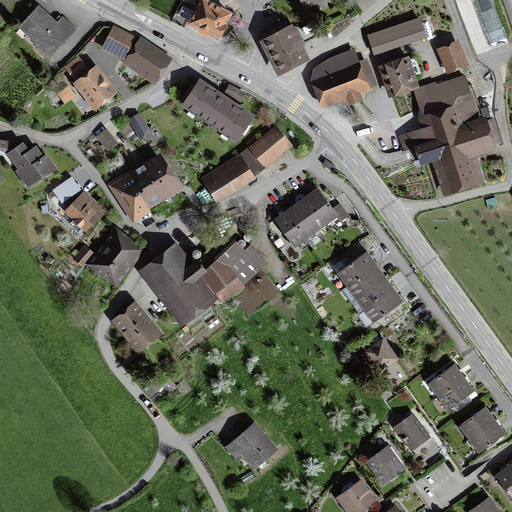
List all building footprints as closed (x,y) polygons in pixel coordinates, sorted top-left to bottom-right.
[(191,21),(190,23),(218,38),(230,13),(210,3),(211,0),(201,0),(195,12),(183,6),(178,14),(191,21)] [(56,23),(38,6),(19,27),(34,40),(37,36),(42,39),(37,45),(50,57),(75,29),(62,18),(56,23)] [(374,56),(427,38),(421,17),(367,35),(374,56)] [(295,28),(289,31),(284,22),(262,33),(281,70),(303,59),(297,47),(317,36),(310,23),(297,30),(295,28)] [(103,47),(127,60),(140,41),(113,27),(103,47)] [(141,39),(140,41),(127,60),(125,62),(154,82),(170,59),(141,39)] [(447,75),(469,65),(459,40),(437,50),(447,75)] [(378,86),(367,59),(359,62),(355,48),(328,59),(313,69),(310,81),(320,107),(327,108),(346,101),(349,106),(363,101),(361,96),(371,91),(370,89),(378,86)] [(388,99),(420,88),(409,56),(378,67),(388,99)] [(86,69),(77,58),(66,67),(75,78),(86,69)] [(83,89),(80,91),(93,107),(112,92),(95,69),(78,83),(83,89)] [(432,163),(444,196),(484,184),(477,158),(497,151),(495,145),(503,143),(494,118),(488,120),(486,117),(480,119),(465,75),(437,85),(436,82),(413,89),(419,109),(418,119),(421,129),(399,136),(404,151),(414,147),(421,167),(432,163)] [(65,102),(79,91),(71,81),(66,85),(68,87),(59,94),(65,102)] [(248,123),(252,117),(199,81),(195,87),(192,85),(182,100),(185,102),(183,104),(237,140),(252,125),(248,123)] [(129,118),(139,136),(151,129),(141,111),(129,118)] [(276,128),(250,149),(264,166),(289,145),(276,128)] [(97,136),(107,148),(115,142),(105,130),(97,136)] [(23,176),(29,185),(54,168),(45,155),(42,158),(35,147),(27,152),(22,144),(17,147),(10,146),(11,141),(0,139),(0,154),(3,155),(10,165),(16,162),(25,175),(23,176)] [(152,180),(162,196),(178,186),(158,156),(147,164),(156,177),(152,180)] [(209,185),(218,198),(252,176),(239,156),(203,180),(207,186),(209,185)] [(156,177),(147,164),(134,171),(146,189),(139,193),(147,205),(162,196),(152,180),(156,177)] [(146,189),(134,171),(114,184),(135,217),(149,208),(147,205),(139,193),(146,189)] [(52,190),(62,203),(82,189),(72,176),(52,190)] [(324,220),(326,223),(337,215),(320,191),(309,199),(324,220)] [(84,226),(86,228),(103,211),(85,193),(68,210),(75,218),(70,223),(78,232),(84,226)] [(299,206),(314,227),(315,226),(324,220),(309,199),(307,196),(297,203),(299,206)] [(314,227),(299,206),(289,214),(288,214),(303,235),(305,238),(316,230),(314,227)] [(288,214),(286,211),(275,219),(292,243),(303,235),(288,214)] [(115,277),(137,250),(118,235),(96,262),(115,277)] [(234,243),(204,271),(223,297),(246,281),(258,268),(234,243)] [(93,254),(85,247),(75,258),(83,265),(93,254)] [(171,247),(145,266),(185,318),(210,299),(192,275),(197,271),(189,261),(184,265),(171,247)] [(374,266),(377,264),(367,251),(341,270),(351,283),(374,266)] [(359,294),(382,278),(374,266),(351,283),(348,285),(356,297),(359,294)] [(393,287),(385,276),(382,278),(359,294),(368,306),(390,289),(393,287)] [(368,306),(365,308),(374,321),(400,303),(390,289),(368,306)] [(134,303),(115,319),(138,348),(156,334),(142,317),(144,315),(134,303)] [(394,357),(382,340),(375,345),(371,339),(353,353),(359,361),(367,362),(372,359),(379,368),(394,357)] [(121,351),(127,358),(135,351),(130,344),(121,351)] [(430,381),(440,395),(464,377),(455,363),(430,381)] [(464,377),(440,395),(450,408),(474,390),(464,377)] [(461,424),(471,437),(495,419),(486,406),(461,424)] [(405,439),(412,447),(427,436),(412,416),(397,427),(404,437),(403,438),(404,440),(405,439)] [(495,419),(471,437),(481,450),(505,433),(495,419)] [(254,426),(234,443),(253,465),(273,448),(254,426)] [(384,481),(402,468),(399,463),(402,461),(391,446),(369,461),(384,481)] [(511,469),(509,465),(496,475),(511,497),(511,469)] [(350,511),(355,511),(372,500),(360,482),(337,498),(344,508),(347,507),(350,511)] [(498,511),(489,499),(470,511),(498,511)]
